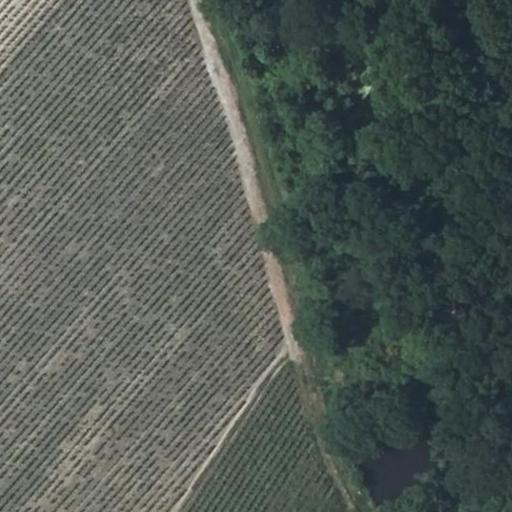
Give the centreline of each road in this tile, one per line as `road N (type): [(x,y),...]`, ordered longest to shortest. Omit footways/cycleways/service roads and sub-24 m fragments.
road 1 (track): [(193,0),(295,340),(357,511)]
road 2 (track): [(370,0),(511,78)]
